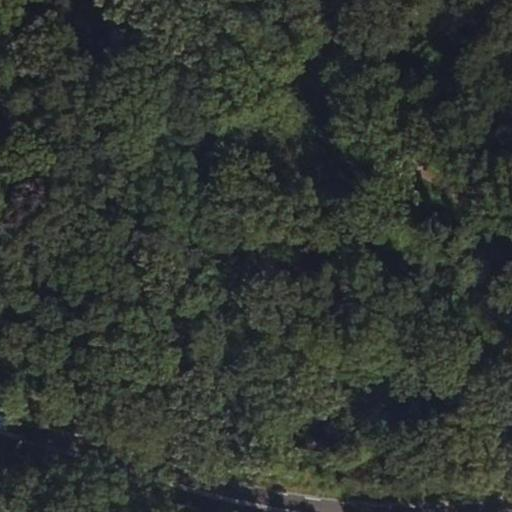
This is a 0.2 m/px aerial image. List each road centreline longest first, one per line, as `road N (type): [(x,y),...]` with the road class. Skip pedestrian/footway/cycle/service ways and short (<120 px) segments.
road 1 (track): [(511,222),(271,0)]
road 2 (secondary): [(0,436),(273,511)]
